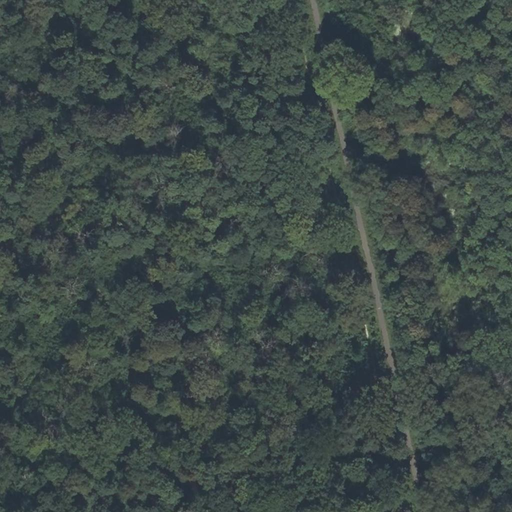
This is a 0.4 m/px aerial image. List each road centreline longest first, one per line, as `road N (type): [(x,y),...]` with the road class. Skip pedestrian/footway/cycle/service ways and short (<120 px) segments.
road 1 (track): [(426,511),(312,0)]
road 2 (unknown): [(404,511),(293,0)]
